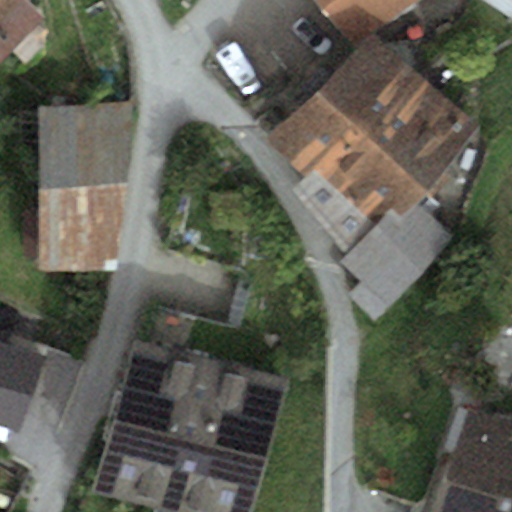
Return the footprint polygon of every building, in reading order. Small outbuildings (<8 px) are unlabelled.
[(0,0),(0,63),(43,21),(21,0),(0,0)] [(315,0),(350,45),(408,0),(315,0)] [(511,0),(485,0),(511,23),(511,0)] [(480,131),(371,31),(268,142),(306,176),(288,195),(348,250),(337,261),(360,282),(347,297),(376,324),(456,237),(416,200),(480,131)] [(134,102),(42,107),(42,270),(116,269),(134,102)] [(159,306),(148,340),(258,370),(268,338),(159,306)] [(148,340),(140,338),(98,489),(185,511),(252,511),(289,378),(258,370),(148,340)] [(43,354),(0,340),(0,424),(18,431),(43,354)] [(511,511),(511,421),(468,407),(434,511),(511,511)]
